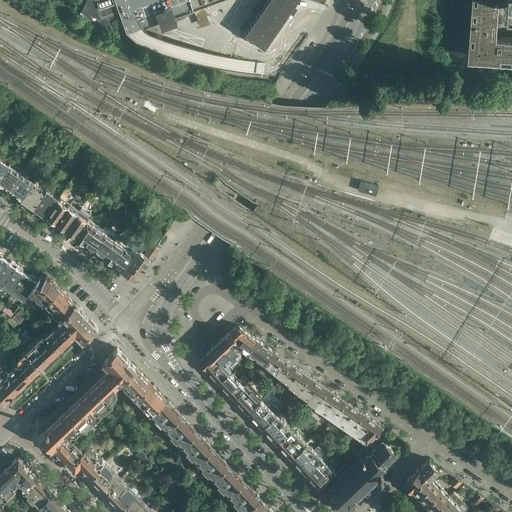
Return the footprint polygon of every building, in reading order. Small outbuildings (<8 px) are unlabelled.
[(267,0),(245,33),(250,37),(249,40),(249,41),(249,42),(250,43),(251,43),(252,43),(253,43),(255,40),(264,46),(265,47),(297,0),(85,0),(81,9),(127,30),(133,28),(164,17),(201,4),(212,0),(267,0)] [(511,0),(471,0),(469,41),(467,57),(499,59),(511,59),(511,37),(501,37),(501,36),(491,35),(493,1),(495,1),(495,2),(505,2),(511,2),(511,0)] [(0,178),(9,166),(0,160),(0,178)] [(0,184),(9,191),(21,174),(9,166),(0,178),(0,184)] [(26,178),(31,171),(26,167),(21,174),(26,178)] [(72,174),(63,168),(59,173),(68,179),(72,174)] [(33,183),(26,178),(21,174),(9,191),(22,199),(33,183)] [(376,195),(378,186),(361,181),(358,190),(376,195)] [(34,208),(46,191),(33,183),(22,199),(21,200),(28,205),(28,206),(32,208),(33,208),(34,208)] [(46,217),(58,200),(46,191),(34,208),(46,217)] [(56,223),(67,206),(58,200),(46,217),(56,223)] [(65,230),(77,213),(67,206),(56,223),(65,230)] [(75,236),(86,220),(77,213),(65,230),(75,236)] [(84,243),(96,226),(86,220),(75,236),(84,243)] [(94,250),(106,233),(96,226),(84,243),(94,250)] [(103,256),(115,239),(106,233),(94,250),(103,256)] [(113,263),(124,246),(115,239),(103,256),(113,263)] [(152,258),(159,249),(152,244),(145,254),(152,258)] [(122,269),(134,252),(124,246),(113,263),(122,269)] [(148,266),(152,261),(151,260),(152,258),(145,254),(140,250),(138,254),(135,251),(134,252),(122,269),(128,273),(127,274),(133,277),(134,278),(139,271),(142,273),(147,265),(148,266)] [(0,279),(5,283),(17,265),(12,261),(11,261),(9,262),(6,260),(0,268),(0,279)] [(15,290),(26,273),(23,271),(23,269),(17,265),(5,283),(15,290)] [(25,297),(28,293),(36,281),(36,280),(36,278),(32,275),(29,276),(26,273),(15,290),(25,297)] [(44,302),(60,287),(52,279),(46,275),(44,278),(40,275),(36,281),(28,293),(32,296),(34,293),(37,295),(44,302)] [(74,302),(60,287),(44,302),(48,306),(49,304),(60,316),(74,302)] [(65,330),(83,312),(84,311),(75,302),(75,303),(74,302),(60,316),(60,325),(65,330)] [(14,313),(4,306),(1,310),(11,317),(14,313)] [(98,327),(84,311),(83,312),(65,330),(72,337),(76,333),(83,340),(93,330),(93,331),(97,329),(98,327)] [(72,337),(65,330),(60,325),(56,325),(46,334),(60,348),(72,337)] [(256,338),(243,329),(236,325),(229,331),(228,331),(226,333),(226,335),(225,335),(239,350),(241,348),(247,352),(248,350),(256,338)] [(60,348),(46,334),(45,333),(39,338),(38,336),(34,340),(51,357),(60,348)] [(239,350),(225,335),(210,350),(224,364),(229,360),(230,362),(236,356),(235,354),(239,350)] [(265,363),(273,350),(256,338),(248,350),(256,356),(256,357),(265,363)] [(51,357),(34,340),(31,343),(32,345),(27,350),(42,365),(51,357)] [(110,377),(128,359),(129,359),(117,347),(115,348),(113,351),(114,352),(103,362),(110,369),(106,373),(110,377)] [(42,365),(27,350),(26,348),(22,352),(23,353),(18,359),(19,360),(32,374),(42,365)] [(230,370),(224,364),(210,350),(208,350),(206,352),(206,353),(199,361),(200,362),(200,364),(202,366),(204,366),(218,381),(228,371),(229,371),(230,370)] [(309,375),(273,350),(265,363),(264,363),(282,377),(295,387),(294,388),(298,391),(309,375)] [(123,381),(137,368),(129,359),(128,359),(110,377),(116,383),(118,381),(123,381)] [(32,374),(19,360),(11,368),(8,368),(8,372),(21,385),(32,374)] [(0,380),(8,372),(8,368),(3,368),(0,365),(0,380)] [(151,383),(137,368),(123,381),(123,383),(133,393),(132,395),(135,399),(151,383)] [(243,385),(236,378),(235,378),(229,371),(228,371),(218,381),(232,396),(243,385)] [(0,393),(6,400),(21,385),(8,372),(0,380),(0,393)] [(117,390),(117,384),(116,383),(110,377),(106,373),(94,384),(108,398),(117,390)] [(315,405),(327,388),(309,375),(298,391),(311,401),(310,402),(315,405)] [(166,399),(151,383),(135,399),(139,402),(140,401),(148,409),(146,410),(150,414),(152,413),(166,399)] [(108,398),(94,384),(85,393),(102,411),(105,407),(104,406),(110,400),(108,398)] [(258,401),(258,400),(243,385),(232,396),(247,411),(258,401)] [(332,418),(345,400),(327,388),(315,405),(315,406),(319,409),(320,408),(329,413),(328,415),(332,418)] [(102,411),(85,393),(76,402),(91,417),(97,412),(99,414),(102,411)] [(182,415),(171,404),(171,403),(171,402),(169,400),(167,400),(167,399),(167,400),(166,399),(152,413),(156,417),(155,419),(161,425),(162,424),(167,429),(182,415)] [(276,413),(260,399),(258,400),(258,401),(247,411),(261,426),(276,413)] [(350,431),(363,413),(345,400),(332,418),(337,422),(338,420),(347,426),(346,428),(350,431)] [(91,417),(76,402),(67,410),(80,424),(80,425),(82,426),(88,421),(90,422),(93,419),(91,417)] [(80,424),(67,410),(55,421),(67,434),(69,436),(69,435),(80,425),(80,424)] [(290,428),(286,423),(287,422),(276,413),(261,426),(276,442),(290,428)] [(377,433),(382,426),(363,413),(350,431),(355,434),(356,432),(365,438),(363,440),(367,442),(377,433)] [(197,432),(182,415),(167,429),(172,434),(170,435),(177,442),(178,440),(183,445),(197,432)] [(52,449),(67,434),(55,421),(40,436),(52,449)] [(305,443),(301,438),(302,437),(296,430),(295,432),(290,428),(276,442),(290,457),(305,443)] [(213,448),(197,432),(183,445),(188,450),(186,452),(192,458),(194,457),(199,462),(213,448)] [(384,473),(382,472),(381,470),(397,454),(377,433),(367,442),(357,452),(360,454),(338,474),(336,472),(334,474),(330,469),(331,467),(325,461),(324,463),(319,458),(305,472),(315,482),(314,484),(317,486),(318,486),(329,497),(329,498),(336,505),(342,511),(348,505),(349,506),(384,473)] [(67,464),(83,449),(80,445),(78,447),(70,439),(72,437),(69,435),(69,436),(67,434),(52,449),(67,464)] [(319,458),(315,454),(317,452),(311,446),(309,447),(305,443),(290,457),(305,472),(319,458)] [(341,449),(339,447),(335,443),(332,446),(339,452),(341,449)] [(90,477),(104,463),(106,461),(102,457),(101,459),(96,454),(94,455),(89,450),(88,451),(84,448),(83,449),(67,464),(75,472),(80,466),(90,477)] [(229,464),(213,448),(199,462),(203,467),(202,468),(208,475),(210,473),(214,478),(229,464)] [(38,477),(19,457),(18,457),(11,463),(25,478),(21,482),(22,483),(22,487),(24,490),(38,477)] [(434,479),(432,476),(439,469),(429,459),(420,467),(405,480),(406,481),(404,483),(405,484),(405,486),(407,488),(409,489),(410,490),(411,489),(412,490),(416,495),(434,479)] [(25,478),(11,463),(2,472),(16,486),(16,483),(19,480),(21,482),(25,478)] [(120,479),(104,463),(90,477),(105,493),(120,479)] [(244,481),(229,464),(214,478),(219,483),(217,485),(224,491),(225,490),(230,495),(244,481)] [(16,486),(2,472),(0,473),(0,486),(8,495),(16,487),(16,486)] [(52,492),(38,477),(24,490),(29,494),(27,496),(33,502),(34,500),(39,505),(52,492)] [(135,495),(120,479),(105,493),(120,508),(135,495)] [(432,511),(449,495),(434,479),(416,495),(432,511)] [(456,488),(462,482),(458,479),(453,485),(456,488)] [(259,496),(259,494),(257,492),(255,492),(244,481),(230,495),(235,500),(233,501),(239,508),(241,506),(246,511),(260,497),(259,496)] [(61,511),(66,507),(52,492),(39,505),(43,509),(41,511),(42,511),(61,511)] [(474,501),(477,498),(480,494),(477,492),(471,498),(474,501)] [(148,511),(150,511),(135,495),(120,508),(123,511),(148,511)] [(432,511),(462,511),(464,511),(449,495),(432,511)] [(273,511),(260,497),(246,511),(247,511),(273,511)]
